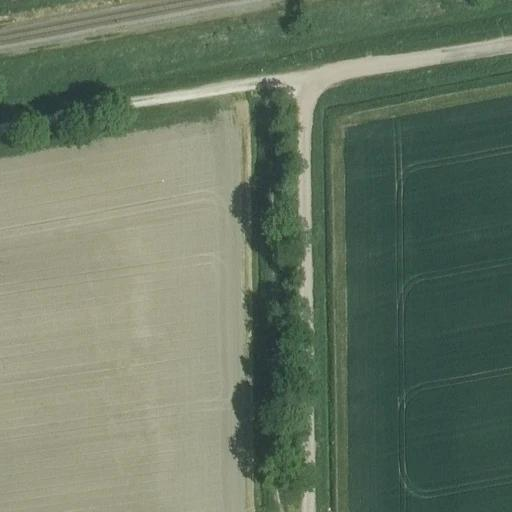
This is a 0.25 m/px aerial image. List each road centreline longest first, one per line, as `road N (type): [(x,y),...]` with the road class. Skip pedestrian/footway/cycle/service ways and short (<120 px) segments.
road 1 (track): [(297,511),(297,76)]
road 2 (track): [(0,125),(297,76)]
road 3 (track): [(297,76),(511,40)]
